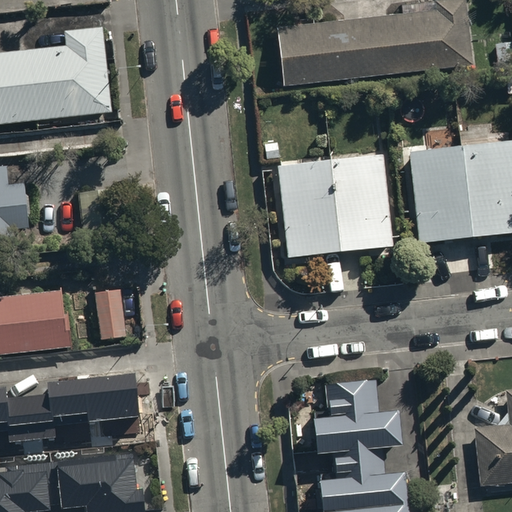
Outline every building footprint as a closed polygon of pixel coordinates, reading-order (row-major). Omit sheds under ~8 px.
[(274,23),(278,80),(466,65),(461,0),(434,0),(436,11),(274,23)] [(0,127),(113,115),(103,29),(65,33),(67,48),(0,54),(0,127)] [(511,140),(404,148),(410,243),(511,236),(511,140)] [(376,157),(275,167),(285,259),(385,248),(376,157)] [(25,186),(10,187),(8,170),(0,170),(0,251),(16,250),(14,233),(30,231),(25,186)] [(122,191),(79,196),(84,238),(127,233),(122,191)] [(121,292),(96,295),(102,342),(127,339),(121,292)] [(0,299),(0,357),(72,350),(66,293),(0,299)] [(376,372),(325,377),(329,413),(314,414),(319,453),(333,451),(335,470),(320,471),(324,511),(402,511),(397,466),(385,468),(382,446),(400,444),(395,400),(379,401),(376,372)] [(6,389),(0,389),(0,432),(8,432),(9,443),(56,438),(55,427),(139,417),(134,373),(47,383),(48,394),(7,399),(6,389)] [(511,407),(511,422),(479,426),(484,477),(511,474),(511,385),(510,385),(511,407)] [(8,469),(10,481),(0,481),(0,511),(52,511),(52,508),(63,507),(63,511),(145,511),(143,495),(138,496),(134,456),(8,469)]
